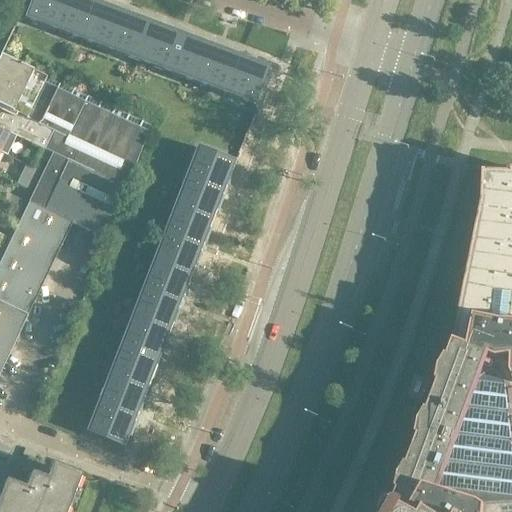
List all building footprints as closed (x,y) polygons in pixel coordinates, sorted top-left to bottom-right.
[(30,0),(24,18),(52,29),(63,0),(30,0)] [(80,0),(63,0),(52,29),(81,39),(94,5),(80,0)] [(94,5),(81,39),(110,50),(122,16),(94,5)] [(122,16),(110,50),(138,61),(151,27),(122,16)] [(151,27),(138,61),(167,72),(179,38),(151,27)] [(179,38),(167,72),(195,82),(208,48),(179,38)] [(208,48),(195,82),(224,93),(237,59),(208,48)] [(0,128),(9,133),(8,134),(44,150),(51,154),(125,188),(150,125),(87,96),(86,97),(46,78),(0,56),(0,128)] [(237,59),(224,93),(252,104),(265,70),(237,59)] [(0,151),(8,134),(9,133),(0,128),(0,151)] [(200,149),(189,177),(225,191),(235,162),(200,149)] [(47,162),(51,154),(44,150),(40,158),(47,162)] [(47,162),(23,214),(66,234),(71,223),(105,239),(125,188),(51,154),(47,162)] [(35,170),(25,165),(16,184),(26,189),(35,170)] [(511,511),(511,174),(511,177),(483,176),(482,206),(454,347),(393,509),(392,510),(391,509),(392,507),(388,505),(387,507),(388,508),(386,511),(511,511)] [(189,177),(178,205),(214,219),(225,191),(189,177)] [(20,200),(10,195),(6,202),(16,208),(20,200)] [(178,205),(167,234),(203,247),(214,219),(178,205)] [(23,214),(5,250),(0,260),(0,302),(27,316),(66,234),(23,214)] [(11,219),(1,215),(0,217),(0,223),(6,226),(8,227),(11,219)] [(167,234),(156,262),(192,276),(203,247),(167,234)] [(156,262),(145,291),(181,304),(192,276),(156,262)] [(145,291),(134,319),(170,333),(181,304),(145,291)] [(0,302),(0,371),(27,316),(0,302)] [(134,319),(124,347),(159,361),(170,333),(134,319)] [(124,347),(113,376),(148,389),(159,361),(124,347)] [(113,376),(102,404),(137,418),(148,389),(113,376)] [(137,418),(102,404),(91,433),(126,446),(137,418)] [(0,511),(63,511),(77,478),(49,467),(43,482),(28,476),(22,491),(2,484),(0,489),(0,511)]
